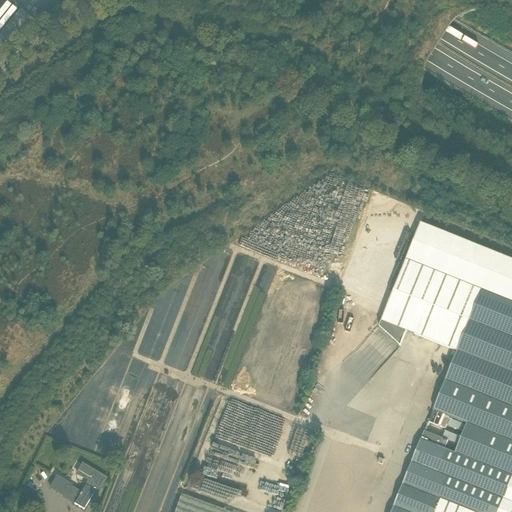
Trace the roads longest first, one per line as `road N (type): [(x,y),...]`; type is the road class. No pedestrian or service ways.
road 1 (motorway): [(346,0),(511,102)]
road 2 (track): [(393,0),(343,39),(317,47),(270,42)]
road 3 (motorway): [(511,72),(394,0)]
